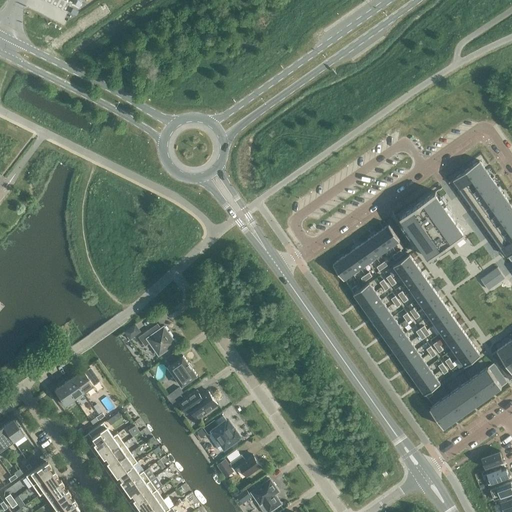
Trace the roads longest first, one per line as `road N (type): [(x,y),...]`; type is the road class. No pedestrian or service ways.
road 1 (residential): [(511,161),(489,129),(476,129),(277,268)]
road 2 (residential): [(178,276),(342,511)]
road 3 (tertiary): [(277,268),(423,474)]
road 4 (secondary): [(226,139),(420,0)]
road 5 (secondary): [(390,0),(215,123)]
road 6 (secondary): [(172,124),(4,36)]
road 7 (secondary): [(0,54),(162,139)]
road 8 (residential): [(103,511),(20,388)]
